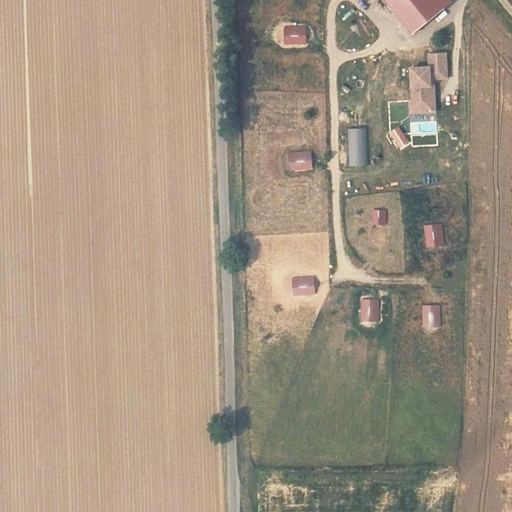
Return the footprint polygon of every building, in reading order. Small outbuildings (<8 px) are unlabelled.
[(384,0),(409,33),(451,3),(448,0),(384,0)] [(306,45),(305,26),(282,27),(283,46),(306,45)] [(446,53),(429,53),(430,67),(411,68),(413,101),(419,101),(420,112),(436,111),(434,79),(447,78),(446,53)] [(411,113),(420,112),(419,101),(413,101),(410,101),(411,113)] [(400,151),(412,144),(399,124),(388,132),(400,151)] [(366,127),(347,128),(349,166),(368,165),(366,127)] [(289,171),(312,170),(311,152),(288,153),(289,171)] [(443,224),(424,224),(425,247),(444,246),(443,224)] [(385,243),(387,228),(372,227),(371,242),(385,243)] [(292,296),(315,297),(315,277),(292,277),(292,296)] [(362,321),(382,321),(381,298),(361,298),(362,321)] [(422,304),(423,327),(442,326),(441,303),(422,304)]
